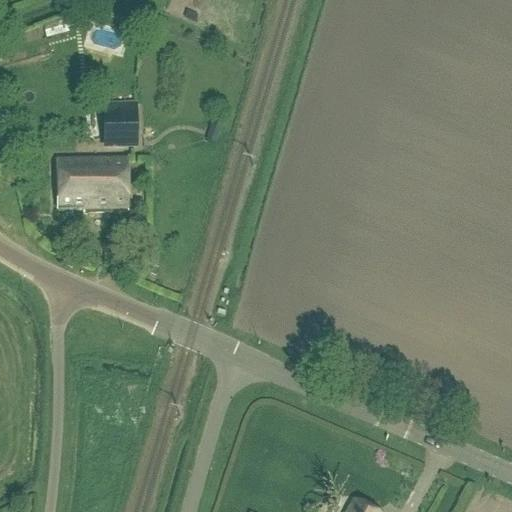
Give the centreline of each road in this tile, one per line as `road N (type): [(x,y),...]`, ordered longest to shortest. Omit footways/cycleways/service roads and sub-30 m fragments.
road 1 (tertiary): [(511,471),(236,357)]
road 2 (residential): [(48,511),(60,282)]
road 3 (tertiary): [(236,357),(60,282)]
road 4 (unclassified): [(189,511),(236,357)]
